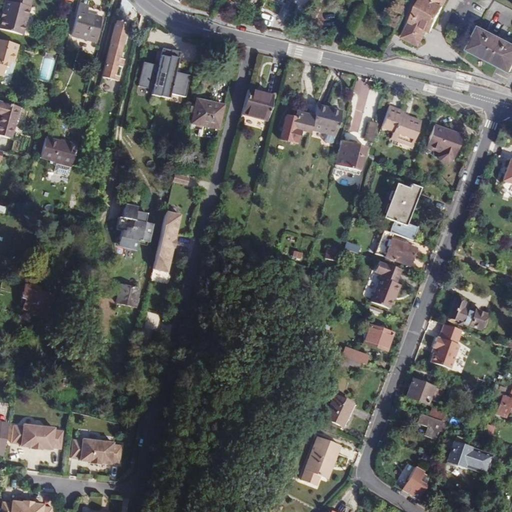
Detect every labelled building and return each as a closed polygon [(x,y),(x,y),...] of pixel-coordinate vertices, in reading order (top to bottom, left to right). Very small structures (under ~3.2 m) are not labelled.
[(5,1),(2,15),(25,22),(31,0),(9,0),(10,2),(5,1)] [(122,23),(128,2),(126,0),(120,0),(115,21),(122,23)] [(430,33),(446,0),(420,0),(401,37),(419,46),(426,32),(430,33)] [(70,35),(95,42),(101,18),(86,14),(88,6),(79,4),(70,35)] [(25,22),(2,15),(0,21),(0,29),(22,35),(25,22)] [(115,21),(101,76),(119,81),(124,60),(118,59),(128,24),(122,23),(115,21)] [(511,68),(511,43),(480,27),(468,50),(510,72),(511,68)] [(0,74),(2,75),(6,61),(14,63),(19,46),(0,41),(0,74)] [(161,97),(171,50),(162,48),(159,61),(163,62),(162,66),(158,66),(143,62),(138,86),(153,89),(152,95),(161,97)] [(171,49),(171,50),(161,97),(169,98),(170,93),(186,97),(191,75),(180,73),(179,75),(175,74),(176,72),(180,51),(171,49)] [(14,63),(6,61),(2,75),(11,77),(14,63)] [(248,89),(243,116),(267,121),(272,95),(248,89)] [(191,124),(218,129),(224,105),(196,100),(191,124)] [(0,102),(0,135),(11,139),(19,107),(0,102)] [(327,107),(317,105),(314,116),(310,130),(324,134),(335,136),(342,115),(326,112),(327,107)] [(421,121),(409,117),(408,119),(404,118),(405,115),(406,112),(389,106),(381,128),(393,132),(390,139),(404,144),(405,142),(412,144),(421,121)] [(299,131),(309,133),(310,130),(314,116),(297,112),(295,118),(285,116),(279,139),(296,143),(299,131)] [(366,141),(372,143),(376,126),(370,124),(366,141)] [(462,136),(434,125),(425,149),(433,152),(435,150),(440,152),(438,157),(440,161),(447,163),(451,162),(453,157),(455,157),(462,136)] [(335,136),(324,134),(322,141),(325,143),(330,145),(333,143),(335,136)] [(76,147),(45,137),(40,158),(71,166),(76,147)] [(348,144),(341,142),(335,163),(359,170),(364,149),(354,146),(348,144)] [(511,160),(509,160),(502,181),(511,184),(511,160)] [(55,165),(53,172),(68,176),(70,169),(55,165)] [(334,167),(333,170),(358,176),(359,173),(334,167)] [(174,174),(172,182),(187,186),(188,178),(174,174)] [(407,223),(419,189),(410,186),(409,189),(395,185),(384,218),(393,222),(390,233),(393,234),(413,241),(418,226),(407,223)] [(71,193),(67,209),(74,210),(79,194),(71,193)] [(137,208),(124,205),(121,218),(119,217),(116,230),(121,231),(118,244),(136,248),(138,240),(149,242),(153,225),(144,223),(146,214),(136,212),(137,208)] [(180,216),(167,213),(154,269),(167,272),(172,249),(174,249),(176,240),(174,239),(180,216)] [(375,254),(408,266),(416,248),(391,240),(393,234),(390,233),(383,231),(375,254)] [(344,249),(357,254),(360,247),(346,242),(344,249)] [(338,253),(327,251),(324,260),(336,263),(338,253)] [(399,285),(396,284),(401,270),(378,262),(374,273),(380,275),(379,278),(370,302),(388,309),(392,300),(394,294),(396,295),(399,285)] [(38,317),(44,294),(34,291),(34,288),(24,285),(20,298),(24,300),(21,310),(31,313),(30,314),(38,317)] [(135,307),(139,289),(120,285),(116,303),(135,307)] [(51,296),(44,294),(38,317),(45,318),(51,296)] [(453,299),(446,317),(455,321),(454,324),(460,326),(462,323),(479,330),(485,314),(474,310),(474,313),(462,309),(464,303),(453,299)] [(385,351),(392,334),(368,325),(368,328),(361,329),(363,344),(385,351)] [(462,332),(444,326),(439,339),(437,339),(433,350),(435,351),(430,365),(450,372),(459,346),(457,346),(462,332)] [(152,330),(145,328),(142,343),(149,344),(152,330)] [(359,362),(364,364),(367,357),(344,349),(342,356),(359,362)] [(341,356),(337,364),(347,368),(348,364),(357,367),(359,362),(342,356),(341,356)] [(17,369),(14,384),(23,385),(25,370),(24,370),(17,369)] [(73,373),(66,371),(62,384),(69,386),(73,373)] [(442,391),(412,380),(406,397),(426,405),(429,399),(437,403),(442,391)] [(504,394),(501,394),(494,415),(504,418),(508,407),(511,408),(511,397),(509,396),(504,394)] [(342,427),(353,404),(334,396),(323,418),(342,427)] [(432,408),(428,417),(442,422),(444,415),(445,413),(432,408)] [(428,417),(420,414),(417,423),(427,427),(424,436),(435,439),(438,431),(442,422),(428,417)] [(444,415),(442,422),(447,424),(450,417),(444,415)] [(445,432),(448,424),(447,424),(442,422),(438,431),(445,432)] [(22,427),(13,426),(11,444),(19,445),(19,447),(30,448),(29,449),(41,450),(41,449),(52,450),(52,449),(60,450),(62,432),(54,431),(54,429),(22,425),(22,427)] [(455,436),(454,442),(466,447),(468,441),(455,436)] [(320,476),(325,479),(339,448),(315,437),(301,467),(304,469),(300,480),(315,486),(320,476)] [(81,441),(73,440),(71,458),(79,459),(78,461),(89,462),(89,463),(100,465),(100,464),(111,465),(111,463),(119,464),(121,447),(113,446),(113,444),(81,440),(81,441)] [(464,470),(464,468),(468,458),(474,461),(477,450),(466,447),(454,442),(446,440),(443,448),(449,450),(445,463),(464,470)] [(339,448),(325,479),(327,480),(342,450),(339,448)] [(468,458),(464,468),(485,475),(492,455),(477,450),(474,461),(468,458)] [(435,458),(425,455),(423,462),(432,465),(435,458)] [(415,466),(401,490),(419,501),(425,484),(418,481),(423,472),(415,466)] [(429,475),(423,472),(418,481),(425,484),(429,475)] [(11,503),(3,502),(1,511),(50,511),(51,508),(43,507),(43,505),(33,504),(33,503),(21,502),(21,503),(11,502),(11,503)] [(272,503),(267,511),(278,511),(281,507),(272,503)]
